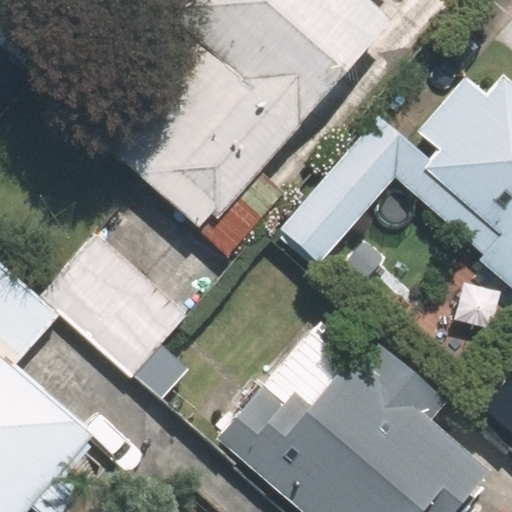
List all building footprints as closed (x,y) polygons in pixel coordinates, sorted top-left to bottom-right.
[(100,157),(197,243),(385,32),(371,20),(380,10),(368,0),(130,0),(192,54),(100,157)] [(511,98),(494,83),(418,166),(371,124),(273,232),(314,270),(388,188),(511,300),(511,98)] [(188,321),(93,237),(37,300),(132,384),(188,321)] [(0,511),(68,511),(75,505),(57,489),(94,447),(13,375),(58,325),(0,273),(0,511)] [(264,394),(213,451),(282,511),(461,511),(488,482),(425,427),(440,410),(372,350),(352,372),(336,358),(287,413),(264,394)]
